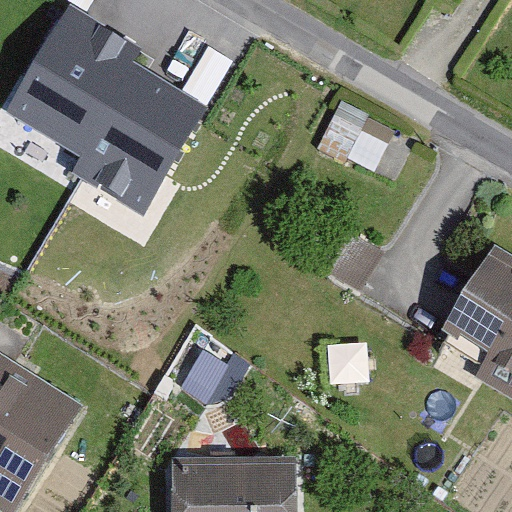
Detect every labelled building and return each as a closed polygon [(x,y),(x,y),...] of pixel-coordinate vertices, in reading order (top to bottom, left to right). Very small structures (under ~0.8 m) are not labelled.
[(69,4),(4,106),(85,158),(76,171),(146,216),(213,111),(138,63),(145,52),(69,4)] [(321,145),(377,170),(399,122),(343,97),(321,145)] [(511,261),(506,258),(453,337),(500,367),(486,387),(511,404),(511,261)] [(0,511),(36,511),(93,422),(0,364),(0,511)] [(312,511),(312,463),(185,463),(184,511),(312,511)]
